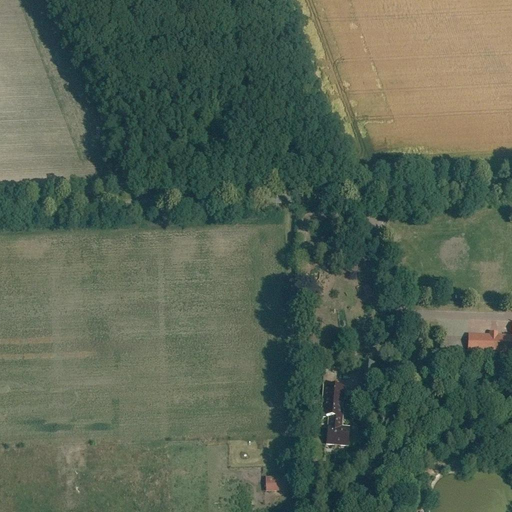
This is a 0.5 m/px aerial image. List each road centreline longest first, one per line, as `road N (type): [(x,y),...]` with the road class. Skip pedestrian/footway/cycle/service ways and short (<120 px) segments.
road 1 (unclassified): [(356,193),(0,210)]
road 2 (residential): [(356,193),(417,359),(377,511)]
road 3 (track): [(284,0),(356,193)]
road 4 (unclassified): [(511,187),(356,193)]
